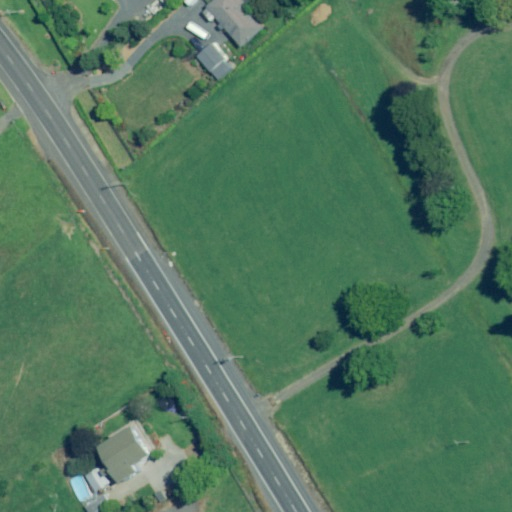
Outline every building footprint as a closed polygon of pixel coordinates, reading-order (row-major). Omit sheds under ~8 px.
[(216,0),(204,12),(212,21),(216,18),(244,48),(265,29),(244,5),(248,2),(245,0),(216,0)] [(228,59),(215,44),(200,57),(213,72),(228,59)] [(157,456),(138,426),(104,447),(126,483),(143,472),(140,467),(157,456)] [(112,483),(101,467),(87,477),(97,493),(112,483)] [(99,511),(111,505),(106,496),(86,509),(87,511),(99,511)]
